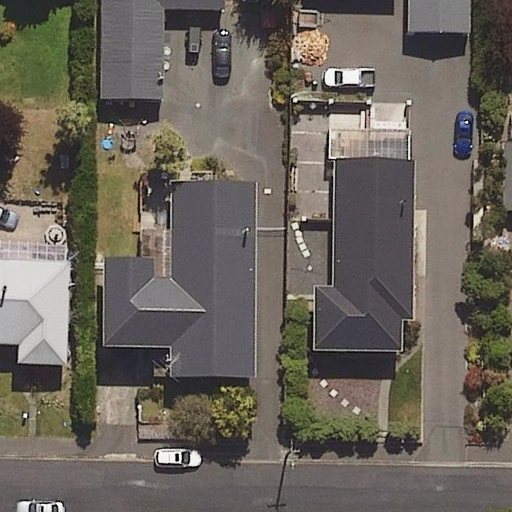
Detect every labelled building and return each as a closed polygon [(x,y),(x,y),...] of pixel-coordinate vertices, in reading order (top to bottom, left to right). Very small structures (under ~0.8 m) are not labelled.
[(220,12),(220,0),(97,0),(98,102),(159,103),(159,12),(220,12)] [(410,0),(410,33),(468,34),(468,0),(410,0)] [(511,141),(503,142),(502,210),(511,210),(511,141)] [(314,350),(400,352),(401,321),(412,322),(416,163),(336,161),(334,286),(315,285),(314,350)] [(254,379),(255,178),(171,178),(171,279),(147,279),(147,259),(102,258),(102,348),(171,348),(171,379),(254,379)] [(71,263),(0,261),(0,345),(21,346),(20,365),(68,367),(71,263)]
